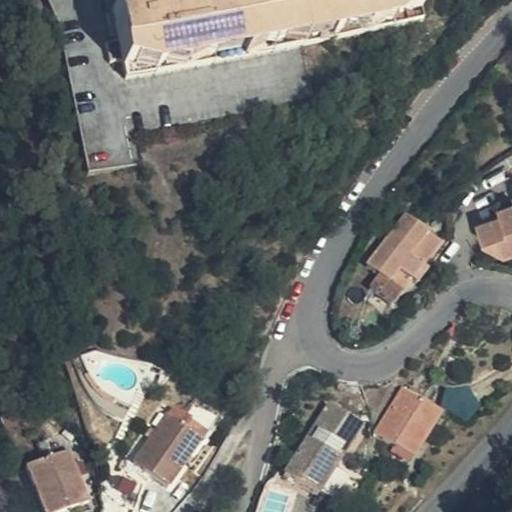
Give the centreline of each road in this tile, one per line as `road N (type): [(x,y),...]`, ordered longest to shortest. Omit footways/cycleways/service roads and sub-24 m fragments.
road 1 (residential): [(511,18),(477,51),(348,232),(316,296),(315,336)]
road 2 (residential): [(315,336),(339,363),(382,360),(476,291),(511,292)]
road 3 (residential): [(239,511),(281,359),(315,336)]
road 4 (residential): [(511,423),(430,511)]
